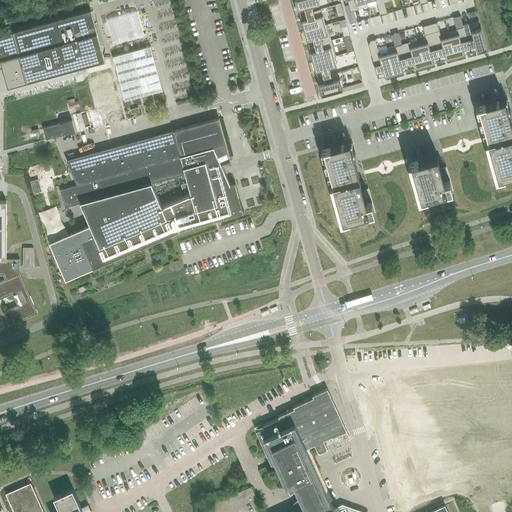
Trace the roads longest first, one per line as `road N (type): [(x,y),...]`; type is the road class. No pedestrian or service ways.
road 1 (secondary): [(0,414),(212,348)]
road 2 (residential): [(464,88),(473,123),(362,154),(353,119)]
road 3 (unclassified): [(326,309),(279,140)]
road 4 (unclassified): [(279,140),(240,0)]
road 5 (secondary): [(329,321),(455,273)]
road 6 (secondary): [(455,273),(326,309)]
road 7 (secondary): [(326,309),(212,348)]
road 8 (secondary): [(212,348),(329,321)]
